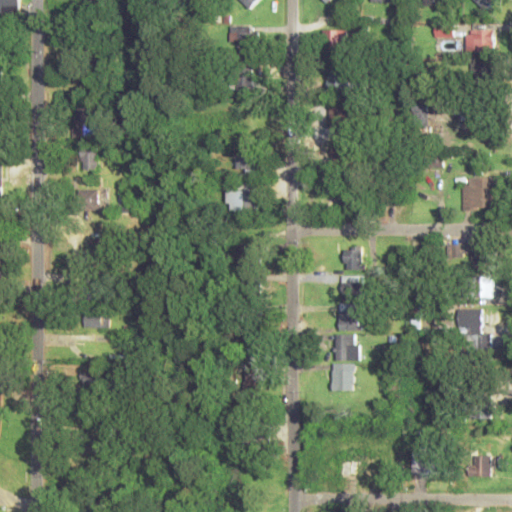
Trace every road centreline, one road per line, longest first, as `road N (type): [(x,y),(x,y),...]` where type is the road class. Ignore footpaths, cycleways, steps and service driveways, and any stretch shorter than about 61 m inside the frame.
road 1 (tertiary): [(37,511),(37,0)]
road 2 (residential): [(292,511),(293,232)]
road 3 (residential): [(291,0),(293,232)]
road 4 (residential): [(511,231),(293,232)]
road 5 (residential): [(511,501),(293,501)]
